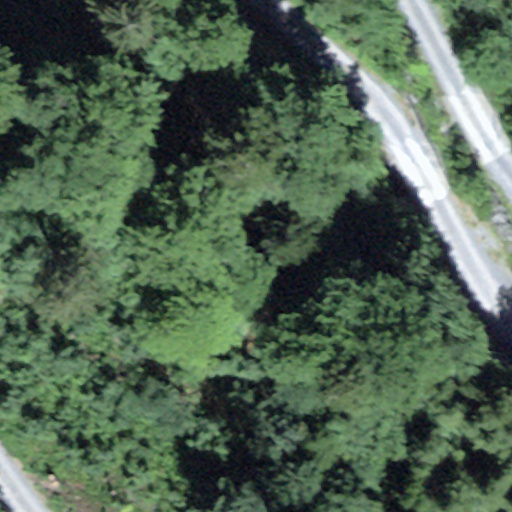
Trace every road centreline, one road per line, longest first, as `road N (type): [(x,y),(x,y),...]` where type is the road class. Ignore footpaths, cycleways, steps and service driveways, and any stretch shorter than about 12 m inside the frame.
road 1 (track): [(511,321),(380,112),(262,0)]
road 2 (track): [(399,0),(511,176)]
